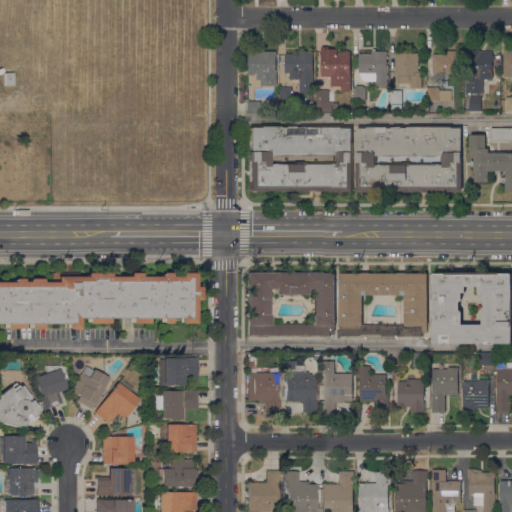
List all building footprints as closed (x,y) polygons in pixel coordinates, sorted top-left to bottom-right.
[(350,52),(350,91),(340,91),(340,85),(330,85),(330,76),(321,76),(321,51),(321,46),(328,46),(328,49),(337,49),(337,52),(341,52),(342,50),(346,50),(348,52),(350,52)] [(313,92),(299,92),(299,79),(290,79),(290,74),(286,74),(286,72),(285,72),(285,53),(297,53),(297,51),(298,51),(298,49),(301,49),(301,51),(313,51),(313,54),(313,72),(313,92)] [(359,53),(371,54),(372,50),(372,49),(375,49),(375,51),(387,51),(387,54),(387,56),(388,56),(388,58),(386,58),(386,61),(388,61),(388,64),(386,64),(386,65),(388,65),(388,67),(388,72),(387,72),(387,74),(388,74),(388,78),(387,78),(387,81),(388,81),(388,83),(387,83),(387,85),(387,87),(377,86),(377,84),(376,84),(376,81),(364,80),(365,79),(362,79),(361,76),(360,73),(359,73),(359,70),(359,53)] [(467,83),(467,60),(466,60),(466,49),(479,50),(479,51),(492,51),(492,55),(494,55),(494,60),(492,60),(492,66),(493,66),(493,69),(492,69),(492,79),(482,79),(482,80),(480,80),(480,78),(476,78),(476,83),(473,83),(473,85),(469,85),(469,83),(467,83)] [(503,49),(511,49),(511,76),(504,76),(504,74),(503,74),(503,49)] [(446,54),(446,50),(461,50),(461,73),(432,72),(432,54),(446,54)] [(275,85),(260,85),(260,79),(256,79),(256,75),(248,75),(248,51),(276,51),(276,54),(275,54),(275,82),(275,85)] [(395,51),(405,51),(405,53),(418,53),(418,72),(422,72),(422,87),(410,87),(410,84),(398,84),(398,75),(395,75),(395,51)] [(13,86),(4,86),(4,73),(13,73),(13,86)] [(363,85),(363,87),(365,87),(365,100),(353,100),(353,87),(355,87),(355,85),(362,85),(363,85)] [(291,102),(279,102),(279,87),(291,87),(291,102)] [(451,90),(451,100),(439,100),(427,100),(427,87),(439,87),(439,90),(451,90)] [(328,102),(332,102),(332,112),(316,112),(316,90),(328,90),(328,102)] [(390,90),(402,90),(402,103),(400,103),(400,106),(398,106),(398,103),(390,103),(390,90)] [(481,97),(481,110),(469,110),(470,97),(481,97)] [(511,97),(511,110),(501,110),(501,100),(505,100),(505,97),(511,97)] [(261,101),(261,113),(247,113),(247,101),(261,101)] [(352,191),(343,191),(343,192),(335,192),(335,191),(321,191),(321,192),(311,192),(311,191),(302,191),(302,192),(294,192),(294,191),(265,191),(265,192),(256,192),(256,191),(248,191),(248,162),(247,162),(247,152),(248,152),(248,128),(253,128),(253,126),(258,126),(258,127),(278,127),(278,128),(283,128),(283,127),(292,127),(292,128),(298,128),(298,127),(341,126),(341,128),(352,128),(352,191)] [(391,192),(391,191),(357,191),(357,128),(361,128),(361,126),(387,126),(387,128),(391,128),(391,126),(401,127),(401,128),(407,128),(407,126),(451,127),(451,128),(461,128),(461,162),(462,162),(461,191),(453,191),(445,191),(429,191),(429,192),(420,192),(420,191),(410,191),(410,192),(402,192),(402,191),(398,191),(398,192),(391,192)] [(511,128),(511,140),(491,140),(491,128),(511,128)] [(511,152),(511,190),(505,190),(505,182),(503,182),(503,177),(505,177),(505,171),(500,171),(500,173),(496,173),(496,171),(488,171),(488,182),(475,181),(475,173),(474,172),(474,166),(471,166),(471,161),(473,161),(473,155),(469,155),(470,134),(485,135),(485,148),(488,148),(488,152),(511,152)] [(483,341),(483,340),(458,340),(458,341),(449,341),(449,340),(432,340),(432,337),(433,337),(433,335),(431,335),(432,282),(432,271),(443,271),(444,269),(498,269),(498,271),(509,271),(509,281),(510,281),(510,340),(493,340),(493,341),(483,341)] [(247,334),(247,324),(246,324),(246,271),(334,271),(335,329),(332,329),(332,333),(330,333),(330,334),(247,334)] [(340,334),(340,331),(339,331),(339,271),(361,271),(369,271),(396,271),(405,271),(427,271),(427,330),(422,330),(422,334),(340,334)] [(194,324),(179,324),(179,319),(170,319),(170,324),(161,324),(161,319),(147,319),(147,324),(130,324),(130,319),(107,319),(107,324),(87,324),(86,319),(77,319),(77,329),(66,329),(66,324),(41,324),(41,329),(29,329),(29,324),(22,324),(22,329),(5,329),(5,324),(0,324),(0,282),(13,282),(13,279),(22,279),(22,282),(29,282),(29,279),(41,279),(41,282),(51,282),(51,273),(78,273),(78,277),(85,277),(85,273),(109,273),(109,277),(128,277),(128,273),(140,273),(140,277),(161,277),(161,273),(170,273),(170,277),(179,277),(179,273),(194,273),(194,287),(199,287),(199,301),(194,301),(194,324)] [(426,352),(426,367),(413,367),(413,352),(426,352)] [(479,365),(479,352),(494,352),(494,365),(479,365)] [(195,382),(191,382),(191,379),(183,379),(183,386),(158,386),(158,359),(182,359),(182,357),(196,358),(195,382)] [(352,373),(352,401),(343,401),(343,402),(335,402),(335,413),(323,412),(323,407),(321,407),(321,401),(323,401),(324,374),(321,374),(321,360),(335,361),(334,373),(352,373)] [(308,372),(308,375),(311,375),(311,377),(314,377),(314,400),(316,400),(316,413),(302,413),(302,402),(285,402),(285,383),(283,383),(283,382),(282,382),(282,361),(294,361),(294,365),(293,365),(293,372),(308,372)] [(511,395),(510,395),(510,411),(509,411),(509,412),(497,412),(497,410),(496,410),(497,394),(498,361),(511,361),(511,395)] [(58,392),(62,403),(44,409),(33,378),(45,374),(45,366),(65,366),(64,372),(60,372),(66,389),(58,392)] [(386,374),(386,393),(389,393),(389,414),(375,414),(375,401),(360,401),(360,377),(359,377),(359,366),(370,366),(370,374),(386,374)] [(96,401),(94,405),(93,404),(91,409),(76,401),(79,396),(70,392),(81,373),(81,374),(85,367),(92,371),(93,370),(108,378),(96,401)] [(445,412),(432,412),(432,393),(432,369),(448,369),(448,367),(459,367),(459,371),(458,371),(458,395),(456,395),(451,395),(451,396),(449,396),(449,394),(445,394),(445,412)] [(247,373),(277,373),(277,401),(280,401),(279,413),(270,413),(265,413),(265,402),(257,402),(257,400),(247,400),(247,373)] [(411,412),(411,407),(405,407),(405,406),(403,406),(403,407),(399,407),(399,405),(397,405),(397,403),(398,403),(398,379),(424,379),(424,402),(425,402),(425,412),(411,412)] [(478,381),(478,379),(489,379),(489,383),(489,408),(475,408),(475,413),(463,413),(463,381),(478,381)] [(35,405),(36,404),(37,405),(37,406),(36,407),(37,408),(38,407),(39,409),(36,412),(37,416),(36,418),(29,424),(25,423),(25,424),(25,425),(24,430),(0,423),(0,394),(15,383),(18,387),(20,386),(35,405)] [(138,399),(125,417),(124,416),(122,419),(115,413),(108,423),(94,413),(116,383),(138,399)] [(197,409),(184,409),(184,418),(160,418),(160,410),(154,410),(154,392),(160,392),(160,391),(197,391),(197,409)] [(195,451),(186,451),(186,453),(164,453),(164,424),(195,424),(195,451)] [(133,437),(133,465),(110,465),(110,464),(102,464),(102,437),(117,437),(117,432),(121,430),(126,431),(125,437),(133,437)] [(35,440),(35,464),(21,464),(21,463),(0,463),(0,437),(2,437),(2,436),(23,436),(23,444),(31,444),(31,440),(35,440)] [(168,460),(188,460),(188,459),(191,459),(191,470),(196,470),(196,487),(187,487),(187,486),(180,486),(180,488),(178,488),(178,486),(157,487),(157,470),(161,470),(161,468),(168,468),(168,460)] [(5,468),(37,468),(37,494),(30,494),(30,496),(8,496),(8,495),(3,495),(3,480),(5,480),(5,468)] [(128,496),(110,496),(96,496),(96,477),(107,477),(107,469),(128,469),(128,496)] [(432,511),(432,501),(432,491),(432,469),(446,469),(446,481),(460,481),(460,503),(454,503),(454,511),(432,511)] [(469,493),(469,477),(468,477),(468,469),(476,469),(480,470),(482,470),(481,472),(495,472),(495,477),(494,477),(494,493),(495,493),(495,511),(483,511),(483,496),(474,496),(474,493),(469,493)] [(395,511),(395,484),(394,484),(394,483),(402,483),(402,480),(413,480),(413,471),(412,471),(412,470),(427,470),(427,479),(426,479),(426,511),(395,511)] [(265,471),(277,471),(277,508),(269,508),(269,511),(245,511),(245,510),(247,510),(246,501),(248,501),(248,483),(265,483),(265,471)] [(339,484),(339,471),(354,471),(353,505),(351,505),(351,511),(320,511),(321,484),(339,484)] [(358,511),(358,508),(359,508),(359,482),(367,482),(367,483),(376,483),(376,472),(380,472),(380,471),(382,471),(382,472),(390,472),(390,484),(388,484),(388,509),(388,510),(392,510),(392,511),(358,511)] [(286,511),(287,482),(283,482),(283,472),(298,472),(297,482),(316,482),(316,486),(315,486),(315,505),(318,505),(318,510),(315,510),(315,511),(316,511),(286,511)] [(511,511),(499,511),(499,481),(511,480),(511,511)] [(195,492),(195,510),(182,510),(182,511),(158,511),(158,508),(152,508),(152,493),(158,493),(158,492),(195,492)] [(2,500),(29,500),(29,499),(38,499),(38,511),(2,511),(2,501),(2,500)] [(133,511),(96,511),(96,500),(133,500),(133,511)]
